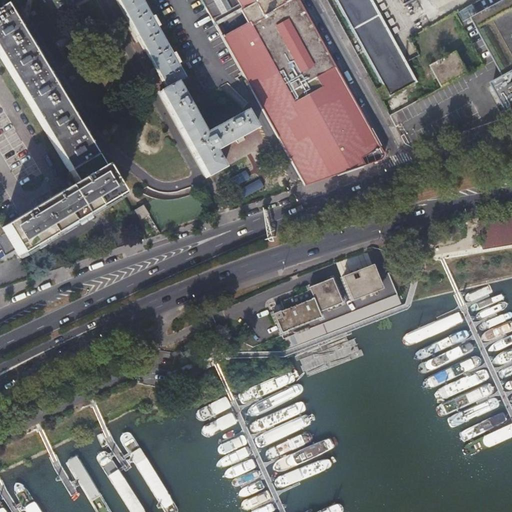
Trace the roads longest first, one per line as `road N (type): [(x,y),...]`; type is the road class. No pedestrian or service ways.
road 1 (primary): [(142,309),(346,237),(511,194)]
road 2 (primary): [(306,209),(0,348)]
road 3 (secondary): [(306,209),(123,264),(0,316)]
road 4 (residential): [(312,0),(407,176)]
road 5 (primary): [(0,384),(142,309)]
road 6 (secondary): [(0,368),(142,309)]
